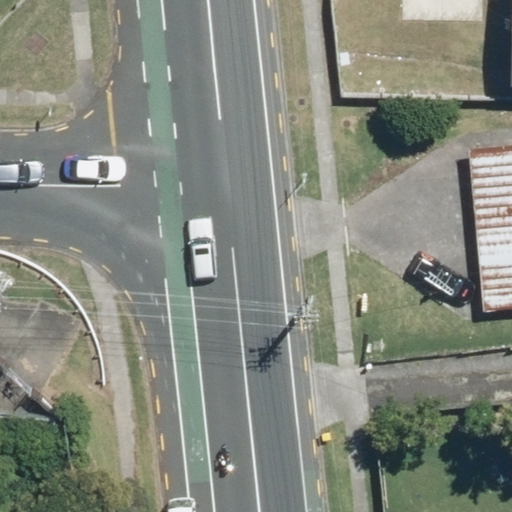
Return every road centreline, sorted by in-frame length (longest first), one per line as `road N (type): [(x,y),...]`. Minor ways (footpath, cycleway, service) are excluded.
road 1 (secondary): [(252,511),(219,190)]
road 2 (secondary): [(0,189),(219,190)]
road 3 (secondary): [(219,190),(198,0)]
